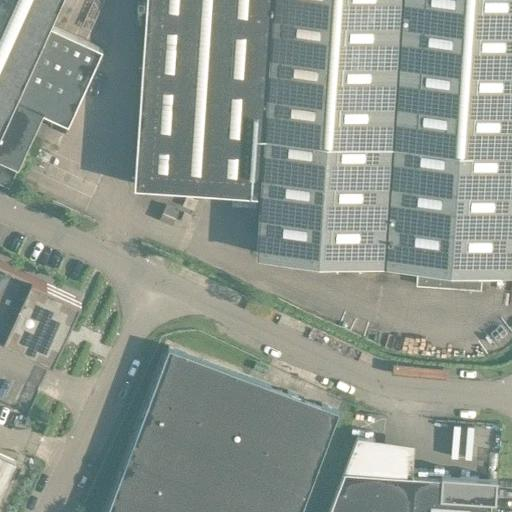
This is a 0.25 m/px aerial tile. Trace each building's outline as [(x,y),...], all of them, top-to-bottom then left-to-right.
[(0,0),(0,182),(8,186),(42,112),(67,124),(84,87),(85,87),(102,46),(47,23),(57,0),(0,0)] [(511,0),(144,0),(133,183),(261,192),(256,253),(417,264),(416,284),(480,289),(481,268),(510,270),(511,238),(511,0)] [(171,224),(177,210),(165,205),(159,219),(171,224)] [(0,261),(0,337),(51,361),(61,340),(55,337),(74,296),(0,261)] [(299,511),(338,410),(168,346),(105,511),(299,511)] [(493,511),(494,501),(495,501),(497,478),(441,474),(440,476),(421,475),(424,436),(360,427),(327,511),(493,511)] [(0,492),(15,461),(0,453),(0,492)]
